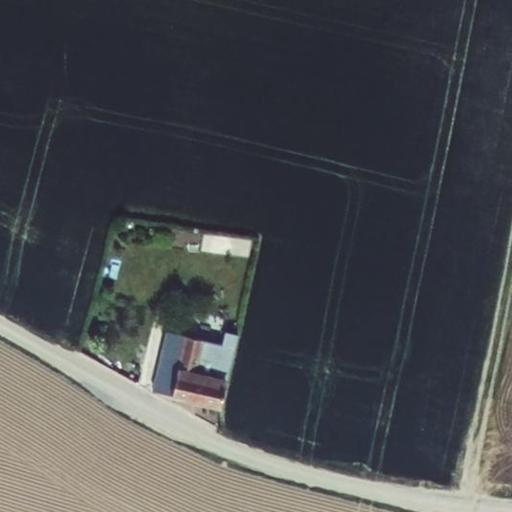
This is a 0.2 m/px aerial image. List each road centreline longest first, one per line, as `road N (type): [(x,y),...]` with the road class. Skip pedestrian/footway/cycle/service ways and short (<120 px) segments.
road 1 (residential): [(0,324),(249,456),(509,511)]
road 2 (track): [(511,265),(463,511)]
